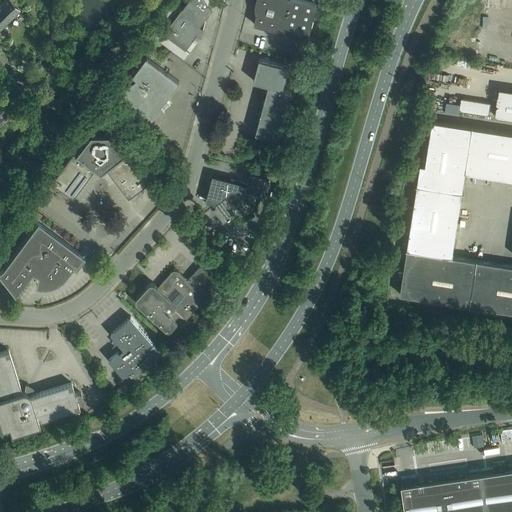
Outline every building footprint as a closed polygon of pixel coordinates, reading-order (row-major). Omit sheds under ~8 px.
[(0,28),(19,10),(9,0),(4,0),(0,4),(0,28)] [(196,24),(199,19),(200,20),(209,9),(211,10),(208,8),(211,4),(209,3),(209,2),(210,2),(210,1),(210,0),(209,0),(188,0),(163,34),(189,53),(190,52),(186,50),(198,34),(202,35),(203,29),(196,24)] [(308,38),(316,6),(316,2),(306,0),(256,0),(256,2),(255,3),(255,5),(255,7),(255,8),(256,10),(256,14),(254,24),(308,38)] [(179,82),(146,57),(133,75),(136,78),(121,89),(146,122),(165,108),(162,105),(179,82)] [(278,138),(289,98),(291,92),(291,91),(290,90),(289,89),(282,88),(288,66),(259,58),(253,80),(268,84),(256,132),(278,138)] [(511,89),(499,87),(494,115),(511,118),(511,89)] [(488,114),(490,102),(461,97),(459,110),(488,114)] [(0,101),(0,119),(8,111),(2,105),(3,104),(0,101)] [(476,259),(457,256),(453,256),(453,255),(452,255),(453,250),(452,250),(462,191),(463,191),(462,191),(465,171),(511,178),(511,132),(432,120),(425,164),(420,164),(417,184),(416,183),(415,184),(417,184),(399,293),(511,311),(511,264),(477,259),(477,258),(476,258),(476,259)] [(150,180),(110,127),(106,131),(96,131),(92,127),(52,180),(61,187),(59,190),(62,193),(64,189),(74,196),(97,165),(97,161),(105,161),(105,165),(129,196),(138,189),(140,192),(144,190),(141,187),(150,180)] [(266,179),(249,175),(247,184),(245,192),(261,197),(266,179)] [(230,181),(215,177),(211,190),(209,189),(206,200),(214,203),(216,205),(214,207),(214,208),(223,221),(228,218),(231,216),(230,216),(236,211),(225,196),(232,191),(245,194),(245,192),(247,184),(231,179),(230,181)] [(75,269),(84,256),(37,221),(3,267),(0,268),(0,276),(14,294),(17,292),(32,272),(34,274),(37,275),(34,285),(36,286),(38,286),(41,286),(42,286),(45,286),(47,286),(48,286),(50,285),(54,284),(55,283),(57,283),(58,282),(60,281),(62,279),(63,277),(65,275),(72,266),(75,269)] [(217,266),(211,261),(208,264),(214,269),(217,266)] [(215,276),(205,267),(204,266),(203,266),(202,266),(201,266),(200,266),(200,267),(199,267),(188,280),(177,270),(176,269),(175,269),(174,269),(173,270),(172,271),(157,286),(154,283),(153,283),(152,282),(151,282),(150,283),(149,283),(136,297),(136,298),(135,298),(135,299),(135,300),(136,301),(136,302),(164,328),(165,329),(166,329),(167,329),(168,329),(169,329),(170,329),(171,328),(172,328),(177,322),(180,325),(212,291),(209,288),(215,281),(216,280),(216,279),(216,278),(216,277),(215,277),(215,276)] [(162,352),(131,316),(111,333),(122,347),(109,358),(128,381),(162,352)] [(28,393),(33,388),(30,386),(26,385),(25,385),(24,391),(22,391),(21,391),(8,349),(0,352),(0,424),(1,428),(5,427),(6,431),(9,430),(10,433),(39,424),(38,421),(79,408),(76,398),(79,398),(80,397),(81,397),(81,396),(81,395),(81,394),(81,393),(81,392),(80,392),(80,391),(79,391),(78,391),(77,391),(74,392),(71,383),(30,395),(28,393)] [(511,511),(511,467),(481,473),(487,511),(511,511)] [(487,511),(481,473),(441,479),(446,511),(487,511)] [(446,511),(441,479),(402,485),(405,511),(446,511)]
